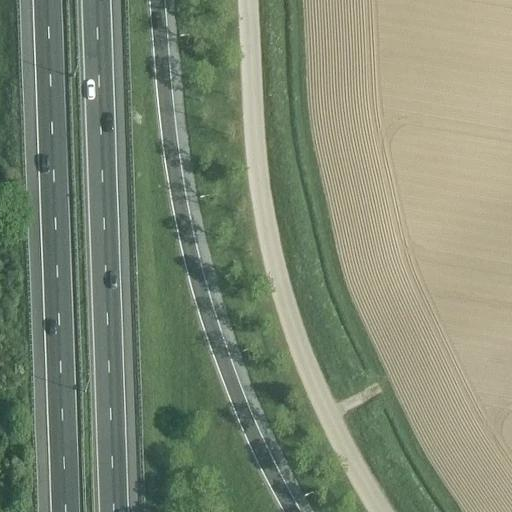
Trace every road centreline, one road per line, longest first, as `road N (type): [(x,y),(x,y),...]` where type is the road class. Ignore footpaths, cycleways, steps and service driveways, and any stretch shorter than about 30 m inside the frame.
road 1 (unclassified): [(381,511),(311,386),(288,313),(264,215),(249,0)]
road 2 (motorway): [(290,511),(255,451),(197,298),(162,119),(153,0)]
road 3 (motorway): [(116,511),(96,0)]
road 4 (motorway): [(47,0),(65,511)]
